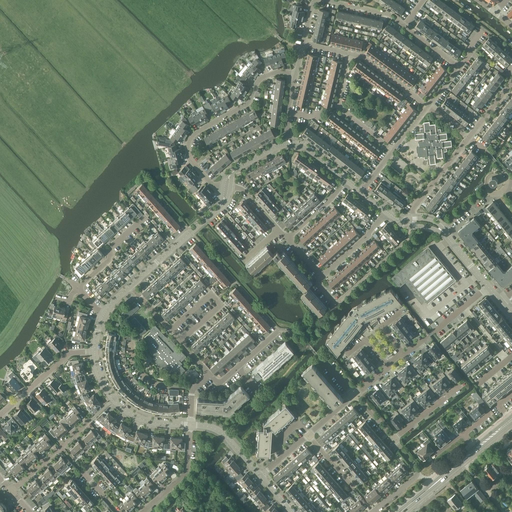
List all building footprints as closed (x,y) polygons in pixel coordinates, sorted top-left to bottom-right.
[(391,0),(387,6),(391,9),(396,2),(393,0),(391,0)] [(435,0),(431,7),(435,10),(441,1),(439,0),(435,0)] [(440,11),(445,4),(441,1),(435,10),(439,13),(440,11)] [(391,9),(395,12),(401,5),(396,2),(391,9)] [(440,11),(444,14),(449,7),(445,4),(440,11)] [(294,10),(292,15),(303,18),(303,17),(304,17),(305,14),(304,14),(304,12),(301,11),(302,6),(299,6),(296,5),(295,5),(294,10)] [(401,5),(395,12),(400,16),(405,9),(401,5)] [(444,14),(448,17),(453,10),(449,7),(444,14)] [(448,17),(452,20),(457,13),(453,10),(448,17)] [(452,20),(456,23),(462,16),(457,13),(452,20)] [(303,18),(292,15),(291,21),(290,26),(297,28),(298,23),(302,24),(302,21),(303,22),(303,19),(303,18)] [(456,23),(460,26),(466,19),(462,16),(456,23)] [(460,26),(465,29),(470,22),(466,19),(460,26)] [(415,27),(419,30),(424,23),(420,20),(415,27)] [(419,30),(423,33),(428,26),(430,25),(426,22),(424,23),(419,30)] [(470,22),(465,29),(463,31),(467,35),(474,26),(470,22)] [(382,31),(387,34),(392,27),(388,24),(382,31)] [(423,33),(427,36),(432,29),(428,26),(423,33)] [(387,34),(391,37),(396,30),(392,27),(387,34)] [(427,36),(431,39),(437,33),(436,33),(438,31),(434,28),(432,29),(427,36)] [(391,37),(395,40),(400,33),(396,30),(391,37)] [(395,40),(399,43),(404,36),(400,33),(395,40)] [(431,39),(436,42),(441,36),(437,33),(431,39)] [(324,37),(314,35),(312,40),(320,42),(323,43),(324,37)] [(399,43),(403,46),(408,40),(404,36),(399,43)] [(436,42),(440,46),(445,39),(441,36),(436,42)] [(482,46),(486,50),(493,42),(489,38),(482,46)] [(440,46),(444,49),(449,42),(445,39),(440,46)] [(403,46),(407,49),(412,43),(408,40),(403,46)] [(365,53),(369,57),(376,48),(375,48),(380,42),(379,41),(374,47),(371,45),(365,53)] [(444,49),(448,52),(453,45),(449,42),(444,49)] [(486,50),(489,53),(497,45),(493,42),(486,50)] [(407,49),(411,52),(416,46),(412,43),(407,49)] [(448,52),(452,55),(457,48),(453,45),(448,52)] [(489,53),(493,56),(500,48),(497,45),(489,53)] [(411,52),(415,56),(420,49),(416,46),(411,52)] [(369,57),(373,60),(380,51),(376,48),(369,57)] [(457,48),(452,55),(456,58),(461,51),(457,48)] [(493,56),(497,60),(504,52),(500,48),(493,56)] [(415,56),(419,59),(425,52),(420,49),(415,56)] [(373,60),(377,63),(384,54),(380,51),(373,60)] [(279,53),(274,55),(277,66),(278,65),(279,66),(281,65),(283,64),(282,60),(286,59),(284,52),(279,54),(279,53)] [(419,59),(424,62),(429,55),(425,52),(419,59)] [(497,60),(501,63),(508,55),(504,52),(497,60)] [(377,63),(381,66),(388,57),(389,55),(388,54),(387,57),(384,54),(377,63)] [(277,66),(274,55),(268,57),(268,58),(263,59),(266,66),(270,64),(271,68),(274,67),(274,68),(276,67),(276,66),(277,66)] [(429,55),(424,62),(428,65),(433,58),(429,55)] [(511,58),(508,55),(501,63),(505,67),(511,58)] [(381,66),(385,69),(392,60),(388,57),(381,66)] [(478,57),(474,61),(481,67),(484,62),(478,57)] [(252,63),(248,67),(256,75),(257,74),(258,74),(259,72),(260,70),(257,68),(261,64),(255,59),(252,63)] [(353,69),(357,72),(363,64),(359,60),(353,69)] [(385,69),(389,72),(396,63),(392,60),(385,69)] [(474,61),(471,65),(478,71),(481,67),(474,61)] [(389,72),(394,75),(400,66),(396,63),(389,72)] [(357,72),(361,75),(367,67),(363,64),(357,72)] [(242,69),(238,74),(245,80),(247,77),(248,78),(250,77),(252,79),(254,77),(254,78),(256,76),(255,76),(256,75),(248,67),(246,65),(242,69)] [(440,65),(437,70),(446,76),(449,72),(440,65)] [(471,65),(468,69),(475,75),(478,71),(471,65)] [(394,75),(398,78),(404,70),(400,66),(394,75)] [(361,75),(365,78),(372,70),(367,67),(361,75)] [(468,69),(465,73),(472,79),(475,75),(468,69)] [(365,78),(369,81),(376,73),(372,70),(365,78)] [(398,78),(402,81),(408,73),(404,70),(398,78)] [(437,70),(434,74),(442,80),(446,76),(437,70)] [(238,82),(235,87),(245,93),(246,92),(247,90),(248,88),(245,86),(246,84),(243,83),(245,80),(238,74),(236,73),(235,74),(236,76),(240,80),(239,82),(238,82)] [(369,81),(373,84),(380,76),(376,73),(369,81)] [(402,81),(406,84),(412,76),(408,73),(402,81)] [(465,73),(462,77),(468,83),(472,79),(465,73)] [(497,73),(494,77),(501,82),(504,78),(497,73)] [(434,74),(431,78),(439,84),(442,80),(434,74)] [(373,84),(377,88),(384,79),(380,76),(373,84)] [(412,76),(406,84),(410,87),(416,79),(412,76)] [(462,77),(459,81),(465,87),(468,83),(462,77)] [(494,77),(491,81),(498,86),(501,82),(494,77)] [(431,78),(428,82),(436,88),(439,84),(431,78)] [(377,88),(381,91),(388,82),(384,79),(377,88)] [(459,81),(455,85),(462,91),(465,87),(459,81)] [(491,81),(488,85),(495,90),(498,86),(491,81)] [(381,91),(386,94),(392,85),(388,82),(381,91)] [(428,82),(425,86),(433,92),(436,88),(428,82)] [(386,94),(390,97),(396,88),(392,85),(386,94)] [(462,91),(455,85),(452,90),(459,95),(462,91)] [(488,85),(485,89),(491,94),(495,90),(488,85)] [(433,92),(425,86),(421,90),(430,96),(433,92)] [(245,93),(235,87),(232,93),(233,93),(230,97),(236,101),(239,96),(242,98),(243,96),(244,96),(245,95),(244,94),(245,93)] [(390,97),(394,100),(400,91),(396,88),(390,97)] [(485,89),(482,93),(488,98),(491,94),(485,89)] [(400,91),(394,100),(398,103),(404,94),(400,91)] [(482,93),(478,97),(485,102),(488,98),(482,93)] [(223,98),(218,101),(223,111),(224,110),(225,111),(227,109),(226,109),(228,108),(226,105),(231,102),(227,96),(223,98)] [(478,97),(475,101),(482,106),(485,102),(478,97)] [(441,106),(445,110),(450,103),(446,99),(441,106)] [(223,111),(218,101),(212,104),(213,104),(211,105),(214,111),(216,110),(218,114),(220,112),(220,113),(222,112),(222,111),(223,111)] [(482,106),(475,101),(472,105),(479,111),(482,106)] [(445,110),(449,113),(454,106),(450,103),(445,110)] [(409,105),(406,109),(414,116),(418,112),(409,105)] [(449,113),(453,116),(458,109),(454,106),(449,113)] [(500,112),(501,113),(502,112),(507,117),(508,117),(511,113),(504,108),(500,112)] [(202,110),(197,113),(203,122),(204,121),(204,122),(206,121),(206,120),(208,119),(206,116),(208,115),(204,109),(203,110),(202,110)] [(254,109),(248,113),(252,120),(257,118),(256,116),(257,115),(254,109)] [(406,109),(403,113),(411,120),(414,116),(406,109)] [(453,116),(457,119),(462,112),(458,109),(453,116)] [(203,122),(197,113),(196,113),(195,111),(194,111),(192,112),(192,113),(193,115),(192,115),(192,116),(188,118),(191,124),(196,122),(197,125),(199,124),(200,125),(202,123),(201,123),(203,122)] [(326,120),(330,124),(337,115),(333,112),(326,120)] [(457,119),(461,122),(466,115),(462,112),(457,119)] [(502,112),(501,113),(498,116),(505,122),(509,118),(508,117),(507,117),(502,112)] [(248,113),(244,115),(248,123),(252,120),(248,113)] [(403,113),(400,117),(408,124),(411,120),(403,113)] [(244,115),(239,118),(243,125),(248,123),(244,115)] [(330,124),(334,127),(341,118),(337,115),(330,124)] [(466,115),(461,122),(465,125),(471,119),(466,115)] [(498,116),(495,120),(502,126),(505,122),(498,116)] [(400,117),(397,121),(405,128),(408,124),(400,117)] [(239,118),(235,120),(239,128),(243,125),(239,118)] [(334,127),(338,130),(345,122),(341,118),(334,127)] [(235,120),(230,123),(234,130),(239,128),(235,120)] [(495,120),(492,125),(499,130),(502,126),(495,120)] [(180,125),(176,130),(185,136),(186,135),(186,136),(188,134),(187,133),(189,131),(186,129),(188,125),(183,121),(180,125)] [(397,121),(393,125),(402,132),(405,128),(397,121)] [(437,124),(430,125),(429,121),(429,122),(424,122),(423,122),(422,123),(423,128),(420,128),(420,131),(417,131),(416,131),(415,133),(414,133),(415,134),(415,139),(423,138),(423,141),(418,142),(419,147),(417,147),(417,156),(419,157),(424,156),(425,159),(428,159),(428,164),(436,163),(435,156),(437,156),(437,158),(445,157),(444,152),(447,151),(447,148),(452,148),(451,140),(446,141),(445,139),(447,139),(446,131),(441,132),(441,129),(438,129),(437,124)] [(338,130),(342,133),(349,125),(345,122),(338,130)] [(230,123),(226,125),(230,133),(234,130),(230,123)] [(226,125),(221,128),(225,135),(230,133),(226,125)] [(342,133),(346,136),(353,128),(349,125),(342,133)] [(393,125),(390,129),(399,136),(402,132),(393,125)] [(492,125),(489,129),(496,134),(499,130),(492,125)] [(221,128),(217,130),(221,138),(225,135),(221,128)] [(302,135),(306,138),(312,131),(307,128),(302,135)] [(346,136),(350,139),(357,131),(353,128),(346,136)] [(270,129),(265,132),(270,139),(274,137),(270,129)] [(390,129),(387,133),(395,140),(399,136),(390,129)] [(489,129),(486,133),(493,138),(496,134),(489,129)] [(185,136),(176,130),(173,135),(170,139),(176,143),(179,139),(182,141),(183,139),(184,140),(185,138),(184,137),(185,136)] [(217,130),(212,133),(217,140),(221,138),(217,130)] [(306,138),(310,141),(315,134),(312,131),(306,138)] [(350,139),(354,143),(361,134),(357,131),(350,139)] [(265,132),(261,134),(265,142),(270,139),(265,132)] [(212,133),(208,135),(212,143),(217,140),(212,133)] [(395,140),(387,133),(384,137),(392,144),(395,140)] [(483,137),(482,139),(488,143),(493,138),(486,133),(483,137)] [(261,134),(257,137),(261,144),(265,142),(261,134)] [(310,141),(314,144),(320,137),(315,134),(310,141)] [(354,143),(358,146),(365,137),(361,134),(354,143)] [(212,143),(208,135),(203,138),(207,145),(212,143)] [(257,137),(252,139),(256,147),(261,144),(257,137)] [(314,144),(318,147),(324,141),(320,137),(314,144)] [(358,146),(362,149),(369,140),(365,137),(358,146)] [(252,139),(248,142),(252,149),(256,147),(252,139)] [(362,149),(366,152),(373,144),(369,140),(362,149)] [(318,147),(322,150),(328,144),(324,141),(318,147)] [(248,142),(243,144),(247,152),(252,149),(248,142)] [(243,144),(239,147),(243,154),(247,152),(243,144)] [(322,150),(326,154),(332,146),(331,147),(328,144),(322,150)] [(366,152),(370,155),(377,147),(373,144),(366,152)] [(169,152),(171,157),(181,155),(181,153),(181,151),(180,151),(180,149),(176,150),(175,145),(168,147),(169,151),(169,152)] [(327,153),(331,156),(336,149),(332,146),(326,154),(327,154),(327,153)] [(239,147),(234,149),(239,157),(243,154),(239,147)] [(377,147),(370,155),(375,158),(381,150),(377,147)] [(239,157),(234,149),(230,152),(234,159),(239,157)] [(331,156),(335,159),(340,152),(336,149),(331,156)] [(471,151),(468,155),(476,162),(480,158),(471,151)] [(335,159),(339,162),(344,155),(340,152),(335,159)] [(225,154),(221,157),(227,164),(231,160),(225,154)] [(293,162),(297,165),(303,157),(301,155),(300,156),(298,154),(293,162)] [(181,155),(171,157),(172,163),(173,163),(174,168),(181,166),(179,161),(183,160),(182,158),(183,158),(182,156),(181,155)] [(279,155),(277,156),(281,165),(286,162),(282,155),(279,156),(279,155)] [(339,162),(343,165),(348,158),(344,155),(339,162)] [(468,155),(465,159),(472,165),(473,166),(476,162),(468,155)] [(275,158),(273,160),(277,168),(281,165),(277,156),(274,158),(275,158)] [(221,157),(217,161),(223,167),(227,164),(221,157)] [(297,165),(301,168),(306,160),(304,159),(305,158),(303,157),(297,165)] [(343,165),(347,168),(352,162),(348,158),(343,165)] [(465,159),(462,163),(468,169),(472,165),(465,159)] [(270,160),(268,161),(273,170),(277,168),(273,160),(270,161),(270,160)] [(301,168),(305,171),(311,163),(309,161),(308,162),(306,160),(301,168)] [(217,161),(213,164),(219,170),(223,167),(217,161)] [(266,163),(264,165),(268,173),(273,170),(268,161),(265,163),(266,163)] [(347,168),(351,171),(356,165),(352,162),(347,168)] [(308,174),(309,175),(315,166),(313,165),(313,164),(311,163),(305,171),(304,172),(308,175),(308,174)] [(462,163),(459,167),(465,173),(468,169),(462,163)] [(219,170),(213,164),(209,168),(215,174),(219,170)] [(261,165),(259,166),(264,175),(268,173),(264,165),(262,166),(261,165)] [(351,171),(355,175),(360,168),(356,165),(351,171)] [(257,168),(255,170),(259,178),(264,175),(259,166),(256,168),(257,168)] [(309,175),(313,177),(318,170),(320,169),(317,167),(317,168),(315,166),(309,175)] [(181,176),(185,180),(194,173),(193,172),(193,171),(192,170),(191,170),(190,168),(187,171),(184,167),(178,172),(182,175),(181,176)] [(459,167),(455,171),(462,177),(465,173),(459,167)] [(360,168),(355,175),(359,178),(365,171),(360,168)] [(252,170),(250,171),(255,180),(259,178),(255,170),(253,171),(252,170)] [(313,177),(317,181),(323,172),(321,171),(320,172),(318,170),(313,177)] [(255,180),(250,171),(248,173),(246,175),(250,183),(255,180)] [(455,171),(452,175),(458,180),(459,181),(462,177),(455,171)] [(317,181),(321,184),(326,176),(324,175),(325,174),(323,172),(317,181)] [(194,173),(185,180),(189,185),(190,184),(191,186),(196,181),(195,180),(198,177),(196,176),(196,175),(195,174),(194,173)] [(451,174),(448,179),(455,184),(458,180),(452,175),(451,174)] [(321,184),(325,186),(331,178),(329,177),(328,178),(326,176),(321,184)] [(496,177),(495,177),(492,177),(489,179),(489,183),(491,186),(495,186),(498,184),(498,180),(496,177)] [(331,178),(325,186),(330,190),(335,182),(333,181),(333,180),(331,178)] [(448,179),(445,183),(452,188),(455,184),(448,179)] [(375,190),(379,193),(386,185),(381,182),(375,190)] [(445,183),(442,187),(449,192),(452,188),(445,183)] [(135,190),(139,194),(145,188),(142,184),(135,190)] [(379,193),(383,197),(390,188),(386,185),(379,193)] [(197,193),(201,198),(209,191),(208,190),(209,189),(207,187),(207,188),(205,186),(202,188),(201,187),(196,192),(197,193)] [(442,187),(439,191),(445,196),(449,192),(442,187)] [(139,194),(142,197),(149,192),(145,188),(139,194)] [(383,197),(387,200),(394,192),(390,188),(383,197)] [(255,195),(258,199),(265,193),(261,189),(255,195)] [(208,206),(210,204),(213,201),(210,198),(213,195),(211,193),(212,193),(210,191),(210,192),(209,191),(201,198),(205,202),(208,206)] [(439,191),(436,195),(442,200),(445,196),(439,191)] [(142,197),(146,201),(152,195),(149,192),(142,197)] [(309,197),(315,204),(319,200),(312,192),(308,196),(309,197)] [(387,200),(391,203),(398,195),(394,192),(387,200)] [(258,199),(262,203),(268,197),(265,193),(258,199)] [(342,201),(347,204),(353,196),(351,195),(350,195),(348,194),(342,201)] [(146,201),(149,205),(156,199),(152,195),(146,201)] [(391,203),(395,206),(402,198),(398,195),(391,203)] [(436,195),(432,199),(441,205),(444,201),(442,200),(436,195)] [(347,204),(351,207),(356,200),(354,199),(355,198),(353,196),(347,204)] [(262,203),(265,207),(272,200),(268,197),(262,203)] [(309,197),(306,200),(312,207),(315,204),(309,197)] [(402,198),(395,206),(399,209),(406,201),(402,198)] [(149,205),(153,209),(159,203),(156,199),(149,205)] [(432,199),(429,203),(437,209),(441,205),(432,199)] [(265,207),(268,210),(275,204),(272,200),(265,207)] [(306,200),(302,204),(308,210),(312,207),(306,200)] [(351,207),(355,210),(361,203),(359,201),(358,202),(356,200),(351,207)] [(236,207),(239,211),(246,205),(243,201),(236,207)] [(485,208),(488,212),(496,206),(493,201),(485,208)] [(126,210),(124,211),(132,219),(135,216),(135,215),(135,214),(139,210),(133,203),(128,207),(127,207),(126,207),(125,208),(125,209),(126,210)] [(153,209),(156,212),(162,207),(159,203),(153,209)] [(355,210),(359,214),(364,207),(362,205),(363,204),(361,203),(355,210)] [(437,209),(429,203),(426,207),(434,214),(437,209)] [(275,204),(268,210),(272,214),(279,208),(275,204)] [(302,204),(298,207),(304,214),(308,210),(302,204)] [(239,211),(243,215),(250,209),(246,205),(239,211)] [(334,206),(330,210),(337,218),(341,214),(334,206)] [(488,212),(492,216),(499,209),(496,206),(488,212)] [(156,212),(159,216),(166,211),(162,207),(156,212)] [(298,207),(294,211),(300,217),(304,214),(298,207)] [(359,214),(363,217),(369,209),(367,207),(366,208),(364,207),(359,214)] [(243,215),(246,219),(253,213),(250,209),(243,215)] [(369,209),(363,217),(361,219),(365,222),(368,222),(372,217),(371,215),(372,213),(370,211),(371,211),(369,209)] [(492,216),(495,220),(503,213),(499,209),(492,216)] [(330,210),(326,213),(333,221),(337,218),(330,210)] [(120,214),(119,216),(125,223),(128,220),(129,221),(130,221),(132,219),(124,211),(123,212),(122,212),(121,212),(120,213),(120,214)] [(159,216),(163,220),(169,214),(166,211),(159,216)] [(294,211),(290,214),(296,221),(300,217),(294,211)] [(246,219),(250,222),(256,216),(253,213),(246,219)] [(326,213),(322,217),(330,225),(333,221),(326,213)] [(495,220),(498,224),(506,217),(503,213),(495,220)] [(163,220),(166,224),(173,218),(169,214),(163,220)] [(290,214),(287,217),(293,224),(296,221),(290,214)] [(115,219),(114,220),(121,229),(123,227),(123,226),(122,225),(125,223),(119,216),(118,217),(117,216),(116,216),(115,217),(115,218),(115,219)] [(250,222),(253,226),(260,220),(256,216),(250,222)] [(293,224),(287,217),(283,221),(289,228),(293,224)] [(322,217),(319,220),(326,228),(330,225),(322,217)] [(471,248),(478,241),(472,233),(472,231),(480,225),(474,217),(462,227),(460,229),(461,231),(461,232),(459,233),(461,236),(471,248)] [(498,224),(501,228),(509,221),(506,217),(498,224)] [(166,224),(170,228),(176,222),(173,218),(166,224)] [(215,226),(218,230),(225,224),(227,222),(223,218),(215,226)] [(110,224),(108,225),(115,232),(118,230),(119,230),(121,229),(114,220),(112,222),(111,221),(110,222),(109,222),(109,223),(110,224)] [(253,226),(256,230),(263,224),(260,220),(253,226)] [(319,220),(315,224),(322,232),(326,228),(319,220)] [(501,228),(505,232),(511,225),(511,224),(509,221),(501,228)] [(176,222),(170,228),(173,232),(180,226),(176,222)] [(218,230),(222,234),(229,228),(225,224),(218,230)] [(263,224),(256,230),(260,234),(267,228),(263,224)] [(315,224),(311,227),(318,235),(322,232),(315,224)] [(380,230),(384,234),(391,227),(389,225),(389,226),(387,224),(380,230)] [(104,229),(103,230),(110,238),(112,237),(112,236),(112,235),(115,232),(108,225),(107,227),(106,226),(105,226),(104,226),(104,227),(104,228),(104,229)] [(152,234),(160,243),(162,242),(160,241),(163,238),(157,232),(155,234),(154,234),(153,234),(150,231),(151,230),(150,229),(148,227),(147,228),(148,230),(152,234)] [(311,227),(307,230),(314,238),(318,235),(311,227)] [(384,234),(387,238),(394,232),(392,230),(393,229),(391,227),(384,234)] [(222,234),(225,237),(232,232),(229,228),(222,234)] [(353,228),(349,232),(356,240),(360,236),(353,228)] [(99,234),(98,235),(104,242),(107,239),(107,240),(108,240),(110,238),(103,230),(101,231),(100,231),(99,231),(99,232),(99,233),(99,234)] [(307,230),(303,234),(311,242),(314,238),(307,230)] [(225,237),(229,241),(235,235),(232,232),(225,237)] [(349,232),(345,235),(353,243),(356,240),(349,232)] [(387,238),(390,242),(398,235),(396,233),(395,234),(394,232),(387,238)] [(152,237),(149,239),(155,245),(157,244),(158,245),(160,243),(152,234),(151,235),(151,236),(152,237)] [(311,242),(303,234),(299,237),(307,245),(311,242)] [(104,242),(98,235),(96,236),(95,236),(94,236),(93,237),(93,238),(94,238),(92,240),(99,248),(101,246),(101,245),(104,242)] [(229,241),(232,245),(239,239),(235,235),(229,241)] [(345,235),(342,238),(349,246),(353,243),(345,235)] [(398,235),(390,242),(395,247),(398,245),(396,244),(401,240),(399,237),(400,237),(398,235)] [(342,238),(338,242),(345,250),(349,246),(342,238)] [(145,240),(144,241),(152,250),(154,249),(153,247),(155,245),(149,239),(147,241),(146,240),(145,240)] [(232,245),(235,249),(242,243),(239,239),(232,245)] [(374,240),(370,244),(377,252),(381,248),(374,240)] [(474,251),(482,244),(486,242),(484,240),(481,243),(479,240),(478,241),(471,248),(474,251)] [(144,241),(140,244),(147,252),(149,250),(151,252),(152,250),(144,241)] [(338,242),(334,245),(341,253),(345,250),(338,242)] [(189,249),(192,253),(199,247),(195,243),(189,249)] [(242,243),(235,249),(239,253),(246,247),(242,243)] [(137,248),(145,257),(146,255),(145,254),(147,252),(140,244),(136,247),(137,248)] [(370,244),(366,247),(373,255),(377,252),(370,244)] [(474,251),(477,255),(485,248),(482,244),(474,251)] [(334,245),(330,249),(337,257),(341,253),(334,245)] [(93,251),(91,252),(98,259),(101,257),(102,257),(104,256),(104,255),(97,247),(95,249),(94,248),(93,249),(92,249),(92,250),(93,251)] [(192,253),(196,257),(202,251),(199,247),(192,253)] [(366,247),(362,251),(370,259),(373,255),(366,247)] [(429,247),(391,278),(399,287),(405,282),(415,294),(414,295),(422,304),(426,301),(428,303),(456,280),(429,247)] [(137,251),(134,253),(140,259),(142,257),(143,258),(145,257),(137,248),(136,249),(136,250),(137,251)] [(272,256),(302,289),(310,282),(281,250),(278,250),(272,255),(266,248),(246,266),(253,273),(272,256)] [(477,255),(480,259),(489,252),(485,248),(477,255)] [(330,249),(326,252),(334,260),(337,257),(330,249)] [(196,257),(199,261),(206,255),(202,251),(196,257)] [(362,251),(359,254),(366,262),(370,259),(362,251)] [(87,256),(86,257),(93,265),(95,264),(95,263),(95,262),(98,259),(91,252),(90,254),(89,253),(88,253),(87,254),(87,255),(87,256)] [(326,252),(323,255),(330,263),(334,260),(326,252)] [(480,259),(483,262),(492,255),(489,252),(480,259)] [(134,253),(130,256),(137,264),(139,262),(138,261),(140,259),(134,253)] [(359,254),(355,258),(362,266),(366,262),(359,254)] [(199,261),(203,265),(209,259),(206,255),(199,261)] [(330,263),(323,255),(319,259),(326,267),(330,263)] [(483,262),(486,266),(495,259),(492,255),(483,262)] [(130,256),(127,260),(132,266),(134,264),(135,265),(137,264),(130,256)] [(82,261),(80,262),(87,269),(90,266),(90,267),(91,267),(93,265),(86,257),(84,258),(83,258),(82,258),(82,259),(81,260),(82,261)] [(177,259),(175,260),(183,269),(187,266),(180,258),(178,260),(177,259)] [(355,258),(351,261),(358,269),(362,266),(355,258)] [(203,265),(206,268),(212,263),(209,259),(203,265)] [(486,266),(489,270),(497,264),(498,263),(495,259),(486,266)] [(127,260),(123,263),(130,270),(131,269),(130,268),(132,266),(127,260)] [(174,263),(172,265),(179,273),(183,269),(175,260),(173,262),(174,263)] [(351,261),(347,264),(354,272),(358,269),(351,261)] [(87,269),(80,262),(79,263),(78,263),(77,263),(76,264),(76,265),(77,266),(75,267),(77,269),(74,271),(80,277),(84,273),(84,272),(87,269)] [(119,267),(120,267),(125,273),(127,271),(128,272),(130,270),(123,263),(119,267)] [(206,268),(210,272),(216,266),(212,263),(206,268)] [(347,264),(343,268),(351,276),(354,272),(347,264)] [(497,264),(489,270),(498,281),(499,281),(501,284),(503,282),(504,283),(505,284),(508,282),(511,278),(511,265),(505,271),(503,271),(497,264)] [(169,265),(167,267),(174,275),(174,274),(176,276),(179,273),(172,265),(170,267),(169,265)] [(210,272),(213,276),(219,270),(216,266),(210,272)] [(120,267),(116,271),(123,278),(125,277),(123,275),(125,274),(125,273),(120,267)] [(167,270),(165,272),(170,278),(174,275),(167,267),(166,269),(167,270)] [(343,268),(340,271),(347,279),(351,276),(343,268)] [(213,276),(216,280),(223,274),(219,270),(213,276)] [(116,271),(112,274),(118,280),(120,279),(121,280),(123,278),(116,271)] [(340,271),(336,275),(343,283),(347,279),(340,271)] [(162,272),(160,274),(168,283),(172,280),(170,278),(165,272),(163,273),(162,272)] [(108,275),(107,276),(115,285),(117,283),(116,282),(118,280),(112,274),(111,273),(109,275),(108,275)] [(159,277),(157,278),(164,286),(168,283),(160,274),(158,275),(159,277)] [(216,280),(220,283),(226,278),(223,274),(216,280)] [(336,275),(332,278),(339,286),(343,283),(336,275)] [(107,279),(105,281),(110,287),(112,285),(113,287),(115,285),(107,276),(106,277),(106,278),(107,279)] [(154,279),(152,281),(160,289),(164,286),(157,278),(155,280),(154,279)] [(226,278),(220,283),(223,287),(230,282),(226,278)] [(339,286),(332,278),(328,282),(335,290),(339,286)] [(195,281),(194,282),(202,290),(204,289),(203,288),(205,286),(199,279),(197,282),(196,281),(195,281)] [(100,282),(100,283),(108,292),(109,290),(108,289),(110,287),(105,281),(102,283),(102,282),(100,282)] [(152,283),(150,285),(155,292),(158,289),(158,290),(159,290),(160,289),(152,281),(151,282),(152,283)] [(194,284),(192,286),(197,293),(199,291),(201,292),(202,290),(194,282),(193,283),(194,284)] [(97,288),(103,294),(105,292),(106,293),(108,292),(100,283),(96,286),(97,288)] [(146,286),(145,287),(151,295),(155,292),(150,285),(147,287),(146,286)] [(188,288),(187,288),(195,297),(196,296),(195,294),(197,293),(192,286),(189,288),(188,288)] [(151,295),(145,287),(143,289),(144,290),(142,292),(147,299),(151,295)] [(103,294),(97,288),(93,291),(100,299),(102,297),(101,296),(103,294)] [(186,291),(184,293),(190,299),(192,298),(193,299),(195,297),(187,288),(186,289),(186,290),(186,291)] [(229,294),(232,298),(239,292),(235,288),(229,294)] [(300,295),(318,315),(326,308),(308,288),(300,295)] [(353,308),(326,341),(330,346),(333,349),(337,355),(342,350),(341,349),(342,348),(343,348),(348,345),(346,343),(349,340),(351,341),(355,336),(357,333),(360,334),(367,329),(368,328),(370,327),(378,320),(377,318),(375,316),(377,315),(380,314),(381,315),(386,313),(385,311),(389,309),(390,311),(395,307),(394,306),(396,305),(397,306),(403,303),(398,297),(395,294),(391,289),(353,308)] [(179,295),(187,304),(189,302),(188,301),(190,299),(184,293),(183,291),(179,295)] [(232,298),(236,301),(242,296),(239,292),(232,298)] [(179,298),(176,300),(182,306),(184,304),(185,306),(187,304),(179,295),(178,296),(178,297),(179,298)] [(236,301),(239,305),(246,300),(242,296),(236,301)] [(477,306),(480,310),(489,302),(486,298),(477,306)] [(176,300),(173,303),(179,311),(181,309),(180,308),(182,306),(176,300)] [(239,305),(243,309),(249,303),(246,300),(239,305)] [(124,316),(137,304),(134,302),(121,313),(124,316)] [(480,310),(482,308),(485,312),(483,313),(484,314),(493,306),(489,302),(480,310)] [(173,303),(169,307),(175,313),(177,311),(178,312),(179,311),(173,303)] [(243,309),(246,313),(252,307),(249,303),(243,309)] [(137,304),(124,316),(126,319),(139,308),(137,304)] [(52,316),(57,317),(60,308),(57,307),(57,306),(54,305),(53,309),(50,308),(47,317),(51,318),(52,316)] [(496,310),(493,306),(484,314),(487,318),(496,310)] [(169,307),(165,310),(172,318),(174,316),(172,315),(175,313),(169,307)] [(246,313),(249,317),(256,311),(252,307),(246,313)] [(60,308),(57,317),(62,319),(61,321),(65,322),(68,313),(64,312),(65,308),(62,308),(60,308)] [(172,318),(165,310),(161,314),(167,320),(169,318),(170,319),(172,318)] [(487,318),(490,321),(499,314),(496,310),(487,318)] [(249,317),(253,320),(259,315),(256,311),(249,317)] [(80,316),(78,321),(88,324),(89,321),(90,318),(85,317),(86,313),(79,312),(78,316),(80,316)] [(225,313),(224,314),(230,322),(234,318),(229,312),(226,314),(225,313)] [(223,317),(221,319),(227,325),(230,322),(224,314),(222,316),(223,317)] [(493,325),(503,317),(501,315),(501,316),(499,314),(490,321),(493,325)] [(253,320),(256,324),(263,319),(259,315),(253,320)] [(146,330),(141,325),(135,317),(129,322),(141,336),(146,330)] [(401,317),(392,325),(395,329),(405,322),(401,317)] [(504,320),(505,320),(503,317),(493,325),(497,329),(506,322),(504,320)] [(218,320),(216,321),(223,329),(227,325),(221,319),(219,321),(218,320)] [(256,324),(260,328),(266,322),(263,319),(256,324)] [(470,323),(469,323),(467,320),(462,324),(470,333),(474,330),(472,326),(470,323)] [(215,324),(213,326),(219,332),(223,329),(216,321),(214,323),(215,324)] [(266,322),(260,328),(263,332),(270,326),(266,322)] [(405,322),(395,329),(397,331),(396,331),(398,334),(408,326),(405,322)] [(509,326),(506,322),(497,329),(500,333),(509,326)] [(468,332),(470,334),(470,333),(462,324),(458,327),(464,335),(468,332)] [(168,337),(167,338),(154,325),(149,330),(150,332),(144,337),(149,343),(145,346),(150,352),(155,358),(153,359),(158,365),(159,364),(164,370),(164,369),(169,375),(175,370),(179,375),(185,370),(179,363),(186,357),(168,337)] [(210,326),(208,328),(215,335),(219,332),(213,326),(211,328),(210,326)] [(408,326),(398,334),(400,336),(401,336),(402,337),(411,330),(408,326)] [(503,337),(511,329),(509,326),(500,333),(503,337)] [(456,329),(456,328),(454,330),(462,340),(460,338),(464,335),(458,327),(456,329)] [(208,331),(206,333),(211,339),(215,335),(208,328),(207,329),(208,331)] [(508,339),(506,341),(511,336),(511,329),(503,337),(505,336),(508,339)] [(411,330),(402,337),(406,342),(415,334),(411,330)] [(451,332),(451,333),(450,334),(458,344),(462,340),(454,330),(451,332)] [(85,334),(75,331),(74,336),(72,336),(71,340),(78,342),(79,338),(84,340),(85,337),(85,334)] [(106,338),(116,340),(118,341),(120,334),(111,331),(111,333),(108,332),(106,338)] [(59,343),(63,339),(62,338),(54,332),(53,332),(56,334),(53,337),(54,338),(52,340),(51,340),(48,342),(48,343),(48,344),(50,346),(51,345),(54,349),(55,348),(57,350),(62,346),(59,343)] [(203,333),(201,335),(208,342),(211,339),(206,333),(204,334),(203,333)] [(248,334),(244,338),(253,347),(255,346),(252,342),(254,340),(248,334)] [(450,334),(446,338),(453,347),(454,347),(452,345),(456,342),(457,344),(458,344),(450,334)] [(200,337),(198,339),(204,346),(208,342),(201,335),(199,336),(200,337)] [(244,338),(241,341),(246,347),(248,345),(251,349),(253,347),(244,338)] [(449,351),(453,347),(446,338),(441,341),(448,349),(449,351)] [(195,340),(193,342),(200,349),(204,346),(198,339),(196,341),(195,340)] [(241,341),(237,344),(246,354),(247,353),(244,349),(246,347),(241,341)] [(200,349),(193,342),(191,343),(193,344),(190,346),(196,353),(200,349)] [(252,372),(260,380),(293,350),(285,342),(252,372)] [(237,344),(233,348),(239,354),(241,352),(244,356),(246,354),(237,344)] [(442,354),(434,344),(429,348),(431,350),(428,352),(436,361),(439,359),(438,358),(442,354)] [(482,347),(490,357),(494,353),(486,344),(482,347)] [(43,351),(42,350),(39,353),(38,352),(32,357),(37,363),(42,359),(46,364),(51,359),(51,358),(50,359),(49,357),(52,355),(53,357),(45,347),(45,348),(43,351)] [(485,360),(490,357),(482,347),(478,351),(485,360)] [(233,348),(229,351),(238,361),(240,359),(237,356),(239,354),(233,348)] [(365,354),(361,349),(352,357),(356,361),(365,354)] [(229,351),(225,355),(231,361),(233,359),(236,363),(238,361),(229,351)] [(478,351),(473,354),(482,364),(484,362),(485,360),(478,351)] [(423,353),(418,357),(426,367),(431,363),(432,364),(435,362),(427,353),(425,355),(423,353)] [(365,354),(356,361),(359,365),(369,357),(366,355),(365,354)] [(479,366),(482,364),(473,354),(469,358),(477,367),(479,366)] [(225,355),(222,358),(230,368),(232,366),(229,363),(231,361),(225,355)] [(369,357),(359,365),(362,369),(372,362),(370,360),(371,360),(369,357)] [(415,362),(413,364),(420,374),(423,371),(422,370),(426,367),(418,357),(414,360),(415,362)] [(222,358),(218,361),(223,368),(225,366),(229,369),(230,368),(222,358)] [(473,371),(477,367),(469,358),(465,361),(473,371)] [(37,367),(30,359),(23,365),(23,367),(24,368),(20,372),(20,373),(24,378),(24,379),(25,380),(26,381),(27,381),(28,381),(28,380),(28,379),(33,375),(33,373),(32,372),(37,367)] [(73,365),(73,370),(83,368),(83,365),(83,362),(78,363),(77,360),(70,361),(67,363),(68,366),(73,365)] [(218,361),(214,365),(223,375),(225,373),(221,369),(223,368),(218,361)] [(463,369),(465,372),(466,371),(469,374),(473,371),(465,361),(461,365),(464,368),(463,369)] [(372,362),(362,369),(366,374),(365,374),(366,374),(375,366),(372,362)] [(317,388),(334,407),(344,399),(340,395),(339,396),(316,369),(317,368),(313,363),(303,372),(305,374),(307,374),(309,377),(309,379),(313,383),(314,383),(317,386),(317,388)] [(223,375),(214,365),(210,368),(216,375),(218,373),(221,376),(223,375)] [(407,365),(403,369),(411,379),(415,376),(416,377),(419,374),(412,365),(409,367),(407,365)] [(447,370),(444,372),(452,381),(455,379),(456,381),(461,377),(453,367),(448,371),(447,370)] [(70,379),(71,381),(80,378),(80,375),(85,373),(84,370),(84,371),(83,368),(73,370),(74,375),(72,376),(73,378),(70,379)] [(109,373),(112,378),(120,374),(118,369),(109,373)] [(400,375),(397,377),(404,386),(407,384),(407,383),(411,379),(403,369),(398,373),(400,375)] [(505,392),(507,390),(510,388),(509,387),(511,385),(511,386),(511,385),(511,370),(483,394),(483,395),(484,395),(490,403),(491,404),(491,403),(504,392),(505,392)] [(11,389),(13,392),(20,386),(16,382),(19,379),(13,373),(10,376),(12,377),(5,383),(8,386),(8,387),(8,388),(9,389),(10,389),(11,389)] [(441,377),(437,380),(445,390),(450,386),(448,384),(451,382),(443,373),(440,375),(441,377)] [(112,378),(114,383),(122,378),(120,374),(112,378)] [(77,383),(79,388),(88,384),(87,382),(88,382),(87,379),(82,381),(80,378),(71,381),(72,383),(74,382),(75,384),(77,383)] [(114,383),(118,388),(125,382),(122,378),(114,383)] [(392,378),(387,382),(395,392),(400,388),(400,389),(403,387),(396,378),(393,380),(392,378)] [(61,393),(65,389),(61,384),(59,386),(53,380),(47,385),(54,393),(58,390),(61,393)] [(432,382),(429,385),(436,394),(439,392),(440,394),(445,390),(437,380),(433,383),(432,382)] [(118,388),(121,392),(128,386),(125,382),(118,388)] [(384,387),(381,389),(389,399),(392,396),(391,395),(395,392),(387,382),(383,385),(384,387)] [(79,394),(81,398),(87,394),(86,391),(91,389),(90,386),(89,387),(88,384),(79,388),(81,393),(79,394)] [(426,389),(421,392),(429,402),(434,399),(433,397),(435,395),(428,385),(425,388),(426,389)] [(121,392),(125,397),(132,391),(132,390),(128,386),(121,392)] [(230,412),(249,395),(241,386),(226,400),(223,401),(196,399),(196,411),(227,413),(227,412),(230,411),(230,412)] [(54,403),(57,401),(50,393),(47,395),(42,390),(36,395),(44,404),(47,401),(49,403),(51,400),(54,403)] [(376,390),(371,394),(374,397),(373,398),(375,401),(376,400),(379,404),(384,401),(385,402),(388,400),(380,390),(378,392),(376,390)] [(125,397),(130,400),(135,393),(132,391),(125,397)] [(416,395),(413,397),(421,406),(423,404),(425,406),(429,402),(421,392),(417,396),(416,395)] [(130,400),(135,404),(139,396),(135,393),(130,400)] [(85,401),(88,405),(96,399),(95,397),(94,394),(89,397),(87,394),(81,398),(83,402),(85,401)] [(135,404),(140,407),(144,398),(139,396),(135,404)] [(140,407),(145,409),(148,401),(144,398),(140,407)] [(410,402),(406,405),(414,415),(419,411),(417,409),(420,407),(412,398),(409,400),(410,402)] [(476,418),(485,410),(483,408),(487,405),(481,398),(477,401),(479,403),(470,411),(472,413),(471,414),(474,418),(475,417),(476,418)] [(96,399),(88,405),(91,409),(89,410),(92,414),(98,410),(96,407),(100,404),(98,401),(96,399)] [(39,409),(42,407),(38,402),(35,405),(31,400),(25,405),(32,413),(38,408),(39,409)] [(145,409),(151,411),(153,402),(148,401),(145,409)] [(293,413),(285,403),(280,408),(280,409),(266,421),(266,420),(263,422),(263,424),(263,429),(258,428),(257,432),(258,433),(258,437),(257,438),(257,445),(257,446),(257,450),(256,451),(256,454),(269,455),(270,448),(268,448),(270,430),(271,430),(273,429),(274,430),(293,413)] [(401,407),(398,410),(405,419),(408,417),(409,419),(414,415),(406,405),(401,408),(401,407)] [(73,411),(69,414),(76,422),(80,418),(77,414),(79,412),(75,407),(72,410),(73,411)] [(353,407),(349,411),(355,417),(359,414),(353,407)] [(29,420),(32,418),(26,411),(23,414),(20,410),(13,416),(21,424),(27,419),(29,420)] [(395,414),(390,418),(393,422),(395,425),(396,425),(398,428),(403,424),(401,422),(404,420),(397,410),(394,413),(395,414)] [(349,411),(345,415),(351,421),(355,417),(349,411)] [(101,421),(105,424),(112,416),(110,415),(110,414),(108,412),(104,416),(102,414),(96,419),(100,423),(101,421)] [(467,424),(466,421),(469,419),(463,412),(460,414),(463,417),(454,425),(458,431),(462,428),(465,426),(464,426),(467,424)] [(64,417),(62,419),(66,424),(68,422),(72,426),(76,422),(69,414),(65,418),(64,417)] [(345,415),(341,418),(346,425),(351,421),(345,415)] [(108,429),(111,432),(116,426),(113,424),(117,420),(114,418),(112,416),(105,424),(109,428),(108,429)] [(14,431),(19,426),(11,418),(7,422),(8,423),(4,427),(10,434),(13,431),(14,431)] [(341,418),(337,422),(342,428),(343,428),(346,425),(341,418)] [(60,422),(56,426),(63,433),(67,430),(64,426),(66,424),(62,419),(59,421),(60,422)] [(359,427),(363,431),(369,426),(365,421),(359,427)] [(337,422),(333,425),(340,434),(341,433),(341,432),(344,429),(343,428),(342,428),(337,422)] [(116,433),(121,435),(126,426),(123,425),(124,424),(121,423),(118,428),(116,426),(111,432),(115,435),(116,433)] [(450,440),(445,433),(449,430),(444,424),(440,427),(442,430),(436,435),(438,438),(435,441),(440,448),(444,445),(444,446),(447,443),(447,442),(450,440)] [(333,425),(329,429),(335,437),(338,434),(340,434),(333,425)] [(63,433),(56,426),(52,429),(51,428),(48,431),(53,436),(55,434),(59,437),(63,433)] [(124,440),(128,442),(131,435),(128,433),(131,428),(128,427),(126,426),(121,435),(125,438),(124,440)] [(363,431),(366,435),(373,430),(369,426),(363,431)] [(329,429),(325,432),(332,441),(333,440),(333,439),(335,437),(329,429)] [(366,435),(370,439),(376,434),(373,430),(366,435)] [(91,431),(87,434),(94,442),(98,438),(99,440),(102,437),(97,432),(95,434),(91,431)] [(133,441),(138,443),(142,433),(139,432),(136,431),(135,436),(131,435),(128,442),(133,443),(133,441)] [(332,441),(325,432),(320,436),(327,444),(330,441),(331,441),(332,441)] [(143,446),(147,448),(149,440),(145,439),(147,434),(144,433),(144,434),(142,433),(138,443),(143,444),(143,446)] [(43,438),(39,441),(46,449),(50,445),(47,441),(49,439),(45,434),(42,437),(43,438)] [(86,442),(84,444),(88,449),(91,447),(90,445),(94,442),(87,434),(83,438),(86,442)] [(370,439),(373,443),(380,438),(376,434),(370,439)] [(157,447),(158,437),(156,436),(153,435),(152,441),(149,440),(147,448),(152,449),(152,448),(157,449),(157,447)] [(162,450),(166,450),(167,442),(163,442),(164,437),(161,436),(161,437),(158,437),(157,447),(162,447),(162,450)] [(175,450),(175,448),(176,438),(173,438),(173,437),(170,437),(170,443),(167,442),(166,450),(170,450),(175,450)] [(175,448),(180,449),(180,451),(185,451),(185,443),(181,443),(182,438),(179,438),(176,438),(175,448)] [(373,443),(377,447),(383,442),(380,438),(373,443)] [(432,445),(428,439),(423,443),(425,445),(417,451),(420,454),(418,456),(422,460),(423,458),(424,459),(428,456),(427,455),(433,451),(430,447),(432,445)] [(34,443),(32,446),(36,451),(38,449),(42,453),(46,449),(39,441),(35,445),(34,443)] [(78,442),(74,446),(81,454),(85,450),(86,451),(88,449),(84,444),(82,446),(78,442)] [(380,452),(387,446),(383,442),(377,447),(375,449),(378,453),(380,452)] [(332,450),(336,454),(343,448),(339,444),(332,450)] [(30,449),(26,453),(33,460),(37,457),(34,453),(36,451),(32,446),(29,448),(30,449)] [(81,454),(74,446),(70,450),(73,453),(71,456),(75,461),(78,458),(77,457),(81,454)] [(380,452),(384,456),(390,450),(387,446),(380,452)] [(307,448),(302,451),(308,458),(312,454),(307,448)] [(336,454),(340,458),(346,453),(343,448),(336,454)] [(390,450),(384,456),(387,460),(394,454),(390,450)] [(302,451),(298,455),(304,461),(308,458),(302,451)] [(21,455),(19,457),(23,462),(25,460),(29,464),(33,460),(26,453),(22,456),(21,455)] [(340,458),(343,462),(350,457),(346,453),(340,458)] [(298,455),(294,459),(300,465),(304,461),(298,455)] [(91,462),(94,466),(102,460),(98,456),(91,462)] [(226,466),(229,469),(236,463),(233,460),(234,459),(231,456),(228,459),(226,457),(221,461),(223,463),(223,464),(225,467),(226,466)] [(17,461),(13,464),(20,472),(24,468),(21,464),(23,462),(19,457),(16,460),(17,461)] [(61,457),(57,461),(66,471),(70,467),(69,466),(72,464),(67,459),(65,461),(61,457)] [(343,462),(347,466),(353,461),(350,457),(343,462)] [(94,466),(98,470),(107,463),(103,459),(102,460),(94,466)] [(294,459),(290,462),(296,469),(300,465),(294,459)] [(347,466),(350,470),(357,465),(359,463),(355,459),(353,461),(347,466)] [(56,469),(54,471),(58,476),(61,474),(66,471),(57,461),(53,465),(56,469)] [(290,462),(286,466),(292,472),(296,469),(290,462)] [(312,467),(316,472),(322,466),(319,462),(312,467)] [(486,471),(485,472),(488,477),(490,475),(492,478),(496,475),(498,477),(502,473),(501,471),(494,462),(489,466),(489,465),(485,468),(486,471)] [(98,470),(102,474),(108,468),(110,467),(107,463),(98,470)] [(162,467),(158,471),(165,478),(167,477),(169,475),(167,472),(169,470),(166,467),(168,466),(165,463),(164,464),(163,463),(160,466),(162,467)] [(236,478),(241,474),(239,471),(242,469),(240,466),(239,467),(236,463),(229,469),(232,473),(229,475),(229,476),(231,478),(232,478),(234,476),(236,478)] [(400,463),(394,468),(402,477),(405,474),(406,475),(409,473),(406,469),(408,467),(404,463),(402,465),(400,463)] [(20,472),(13,464),(9,468),(8,467),(5,469),(10,474),(12,472),(16,476),(20,472)] [(350,470),(354,475),(360,469),(357,465),(350,470)] [(131,473),(134,476),(141,470),(138,466),(131,473)] [(286,466),(282,469),(288,476),(292,472),(286,466)] [(316,472),(319,476),(326,470),(322,466),(316,472)] [(102,474),(105,479),(112,472),(108,468),(102,474)] [(391,472),(389,474),(396,483),(399,481),(398,480),(402,477),(394,468),(395,470),(392,473),(391,472)] [(48,469),(44,473),(51,480),(53,482),(57,479),(56,478),(58,476),(54,471),(52,473),(48,469)] [(158,471),(156,469),(149,476),(156,482),(158,480),(161,483),(163,481),(163,480),(165,478),(158,471)] [(282,469),(278,473),(284,479),(288,476),(282,469)] [(354,475),(357,479),(364,473),(360,469),(354,475)] [(319,476),(323,480),(329,474),(326,470),(319,476)] [(364,473),(357,479),(361,483),(369,476),(366,471),(364,473)] [(105,479),(109,483),(116,476),(115,476),(112,472),(105,479)] [(43,480),(41,482),(45,487),(48,485),(47,484),(51,480),(44,473),(40,477),(43,480)] [(241,483),(244,486),(251,480),(248,477),(249,476),(246,473),(243,476),(241,474),(236,478),(238,480),(237,481),(240,484),(241,483)] [(284,479),(278,473),(274,476),(279,483),(284,479)] [(323,480),(326,484),(333,478),(329,474),(323,480)] [(387,478),(383,481),(389,488),(393,485),(394,486),(396,483),(389,474),(386,477),(387,478)] [(116,476),(109,483),(113,487),(119,481),(120,481),(122,479),(118,475),(116,476)] [(145,482),(141,486),(148,493),(150,491),(150,492),(153,490),(150,487),(153,485),(147,478),(144,481),(145,482)] [(326,484),(330,488),(337,482),(333,478),(326,484)] [(64,486),(68,490),(75,484),(71,479),(64,486)] [(251,480),(244,486),(247,490),(246,491),(248,493),(257,486),(255,483),(254,484),(251,480)] [(35,481),(31,484),(38,492),(42,489),(43,490),(45,487),(41,482),(39,484),(35,481)] [(379,483),(376,485),(384,494),(387,492),(386,491),(389,488),(383,481),(380,484),(379,483)] [(476,496),(480,502),(485,498),(472,481),(461,489),(467,497),(475,491),(477,495),(476,496)] [(330,488),(334,492),(340,486),(337,482),(330,488)] [(286,490),(289,495),(298,487),(294,483),(286,490)] [(38,492),(31,484),(29,486),(28,486),(26,488),(30,492),(28,494),(32,499),(35,497),(34,495),(38,492)] [(67,491),(71,495),(79,488),(75,484),(68,490),(67,491)] [(375,488),(371,491),(377,498),(381,495),(382,496),(384,494),(376,485),(374,487),(375,488)] [(148,493),(141,486),(137,489),(136,488),(133,490),(139,497),(142,495),(144,498),(146,496),(146,495),(148,493)] [(334,492),(337,496),(344,490),(340,486),(334,492)] [(252,497),(255,500),(263,494),(260,490),(258,487),(249,495),(252,497)] [(289,495),(293,499),(299,493),(304,489),(303,488),(302,489),(302,490),(301,491),(298,487),(289,495)] [(74,499),(76,498),(82,492),(79,488),(71,495),(74,499)] [(344,490),(337,496),(341,500),(347,495),(344,490)] [(377,498),(371,491),(368,494),(367,493),(364,496),(372,505),(374,502),(374,501),(377,498)] [(76,498),(79,502),(86,496),(82,492),(76,498)] [(129,496),(126,500),(132,507),(134,505),(135,506),(137,504),(135,501),(137,499),(131,492),(128,495),(129,496)] [(293,499),(296,503),(303,497),(299,493),(293,499)] [(261,506),(263,509),(268,504),(266,502),(269,499),(267,497),(266,497),(263,494),(255,500),(259,504),(258,504),(260,507),(261,506)] [(447,500),(454,509),(462,503),(455,494),(447,500)] [(82,506),(83,506),(90,500),(86,496),(79,502),(83,506),(82,506)] [(296,503),(300,507),(308,500),(304,496),(303,497),(296,503)] [(359,499),(355,502),(361,509),(365,506),(366,507),(369,505),(361,496),(358,498),(359,499)] [(90,500),(83,506),(86,510),(93,504),(90,500)] [(132,507),(126,500),(122,503),(120,502),(117,504),(123,511),(126,509),(128,511),(131,510),(130,509),(132,507)] [(300,507),(303,511),(312,504),(308,500),(300,507)] [(41,510),(41,511),(48,511),(52,510),(50,505),(51,504),(49,501),(43,505),(45,508),(41,510)] [(351,504),(348,507),(352,511),(358,511),(361,509),(355,502),(352,505),(351,504)]
